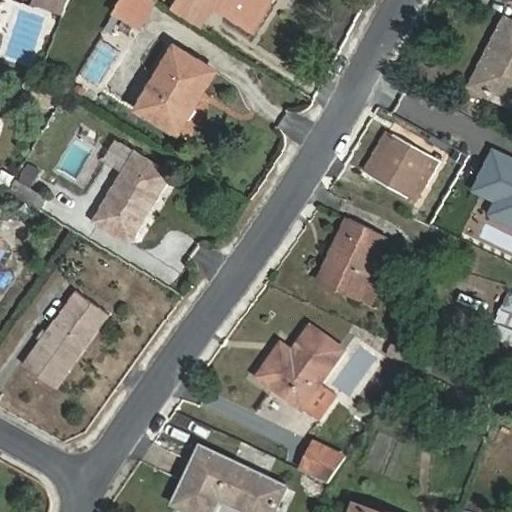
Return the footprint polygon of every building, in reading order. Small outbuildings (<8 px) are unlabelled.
[(10,3),(0,0),(0,28),(2,29),(10,3)] [(71,0),(36,0),(35,7),(65,18),(71,0)] [(148,0),(126,0),(117,15),(141,30),(157,5),(148,0)] [(208,35),(223,10),(206,0),(185,0),(176,16),(208,35)] [(206,0),(223,10),(262,33),(281,0),(206,0)] [(511,105),(511,26),(509,24),(477,86),(511,105)] [(182,133),(219,73),(177,49),(141,110),(182,133)] [(366,173),(373,178),(395,136),(385,131),(366,173)] [(395,136),(373,178),(413,198),(435,157),(395,136)] [(134,242),(173,175),(133,153),(94,217),(134,242)] [(39,185),(45,169),(29,163),(23,180),(39,185)] [(23,186),(17,181),(10,194),(42,213),(49,200),(23,186)] [(361,295),(376,263),(389,238),(346,219),(320,277),(361,295)] [(390,270),(376,263),(361,295),(376,302),(390,270)] [(76,289),(24,368),(60,393),(114,315),(76,289)] [(492,338),(511,345),(511,343),(511,292),(507,291),(492,338)] [(288,364),(276,355),(259,378),(303,411),(319,423),(338,398),(323,386),(348,354),(313,328),(294,355),(288,364)] [(392,345),(389,356),(411,362),(414,351),(392,345)] [(282,346),(276,355),(288,364),(294,355),(282,346)] [(315,441),(302,468),(330,481),(348,456),(315,441)] [(240,511),(279,511),(291,490),(199,446),(170,508),(179,511),(217,511),(222,503),(240,511)] [(383,511),(359,503),(356,511),(383,511)]
